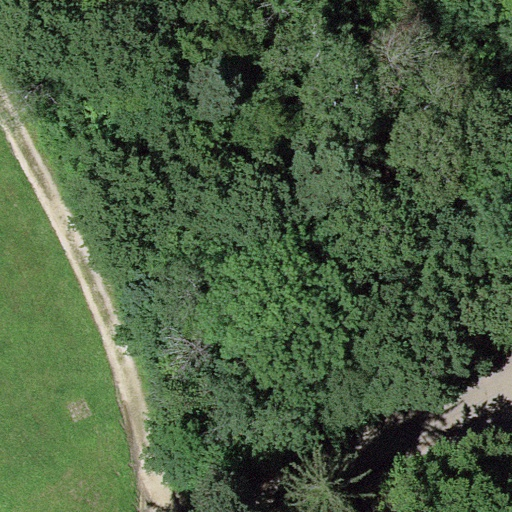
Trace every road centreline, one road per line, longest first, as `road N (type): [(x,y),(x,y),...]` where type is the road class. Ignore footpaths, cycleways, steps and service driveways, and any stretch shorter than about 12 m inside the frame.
road 1 (track): [(0,80),(190,511)]
road 2 (track): [(278,511),(511,382)]
